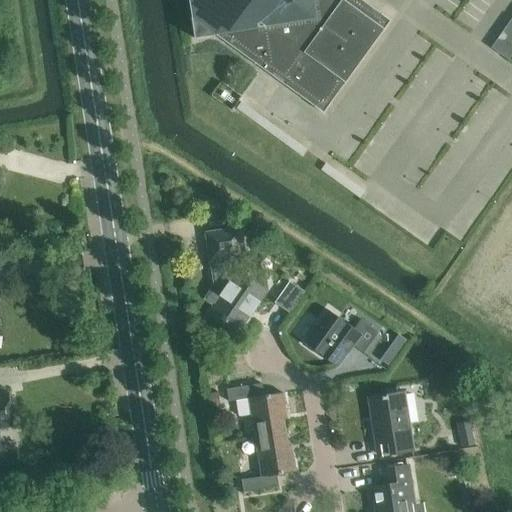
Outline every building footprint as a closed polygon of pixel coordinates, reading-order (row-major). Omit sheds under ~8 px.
[(315,107),(324,113),(331,104),(385,30),(392,21),(382,13),(383,13),(364,0),(189,0),(196,39),(217,35),(274,76),(277,72),(286,79),(283,83),(315,106),(315,107)] [(511,47),(499,38),(492,48),(507,59),(511,52),(511,47)] [(236,109),(301,156),(307,149),(241,101),(236,109)] [(321,170),(361,199),(366,192),(326,163),(321,170)] [(207,235),(211,261),(245,256),(241,230),(207,235)] [(216,286),(206,300),(216,306),(226,313),(222,319),(239,331),(249,316),(266,291),(239,272),(237,257),(211,261),(216,286)] [(368,346),(379,332),(362,319),(355,329),(330,311),(306,343),(338,367),(349,353),(345,350),(350,344),(363,353),(368,346)] [(249,398),(256,438),(286,433),(282,411),(286,411),(283,393),(264,396),(262,385),(228,390),(229,401),(249,398)] [(209,394),(211,405),(220,404),(218,392),(209,394)] [(0,452),(2,452),(0,442),(0,423),(14,421),(10,393),(0,394),(0,452)] [(377,441),(379,454),(412,449),(404,394),(400,395),(400,397),(387,399),(386,396),(371,399),(377,441)] [(474,445),(469,422),(456,425),(461,448),(474,445)] [(286,433),(256,438),(262,477),(242,480),(244,492),(279,487),(277,475),(296,472),(293,455),(290,455),(286,433)] [(372,489),(375,511),(407,511),(406,503),(414,502),(409,467),(381,471),(384,488),(372,489)] [(224,486),(226,497),(236,496),(236,489),(230,485),(224,486)]
